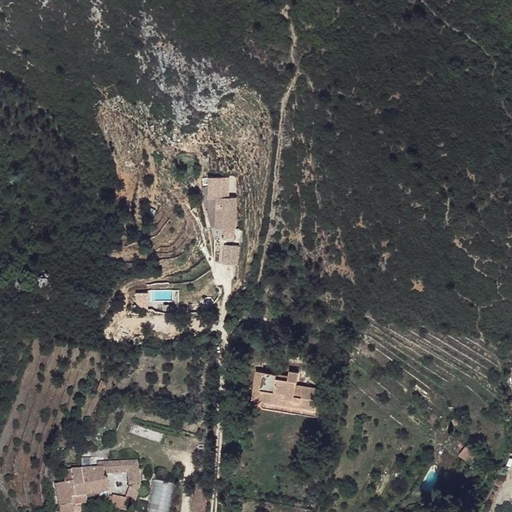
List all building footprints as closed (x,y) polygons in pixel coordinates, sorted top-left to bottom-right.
[(239,238),(237,197),(232,197),(231,176),(210,177),(211,197),(217,197),(218,238),(239,238)] [(225,264),(239,264),(239,244),(225,244),(225,264)] [(141,298),(152,299),(153,291),(141,290),(141,298)] [(272,375),(270,389),(280,391),(280,396),(291,398),(292,393),(298,393),(298,406),(313,408),(316,384),(298,381),(298,384),(290,383),(291,380),(292,369),(284,369),(283,376),(272,375)] [(460,447),(465,452),(469,447),(473,452),(476,447),(462,433),(461,435),(452,426),(445,434),(460,447)] [(100,454),(102,463),(121,460),(124,474),(134,472),(130,448),(100,454)] [(95,459),(95,465),(100,464),(102,463),(100,454),(91,455),(91,460),(95,459)] [(74,463),(78,489),(98,485),(97,472),(101,471),(100,464),(95,465),(95,459),(91,460),(74,463)] [(47,474),(52,500),(59,498),(60,503),(64,502),(64,491),(78,489),(74,463),(63,465),(63,472),(47,474)] [(199,511),(200,482),(185,482),(184,511),(199,511)] [(109,489),(105,501),(123,506),(127,493),(109,489)] [(52,500),(52,508),(65,507),(64,502),(60,503),(59,498),(52,500)]
